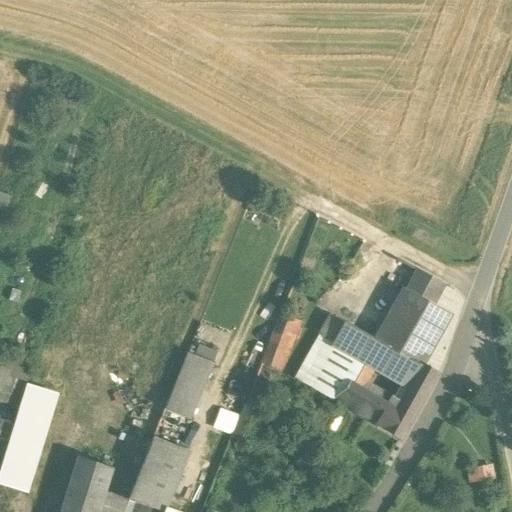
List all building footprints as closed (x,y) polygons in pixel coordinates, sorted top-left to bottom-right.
[(442,284),(418,271),(406,293),(430,306),(442,284)] [(257,387),(263,390),(302,290),(289,285),(250,384),(257,387)] [(404,292),(377,341),(422,366),(422,365),(421,365),(420,364),(420,363),(447,315),(430,306),(406,293),(404,292)] [(371,338),(345,324),(337,337),(364,352),(371,338)] [(364,352),(337,337),(324,361),(361,383),(373,363),(408,384),(405,389),(423,399),(436,374),(422,366),(377,341),(371,338),(364,352)] [(207,366),(184,356),(161,414),(183,422),(207,366)] [(361,383),(324,361),(311,385),(348,407),(358,390),(361,383)] [(2,369),(0,383),(0,402),(15,404),(20,371),(2,369)] [(59,386),(28,377),(16,415),(0,465),(0,484),(26,492),(59,386)] [(263,390),(257,387),(254,397),(260,400),(263,390)] [(405,389),(393,411),(358,390),(348,407),(400,438),(423,399),(405,389)] [(0,465),(16,415),(0,410),(0,465)] [(153,504),(161,507),(183,451),(151,438),(135,478),(126,500),(152,509),(153,504)] [(53,511),(73,511),(80,493),(102,503),(105,493),(126,500),(135,478),(70,456),(53,511)] [(492,464),(474,465),(474,481),(492,480),(492,464)] [(150,511),(152,509),(126,500),(105,493),(102,503),(80,493),(73,511),(150,511)]
